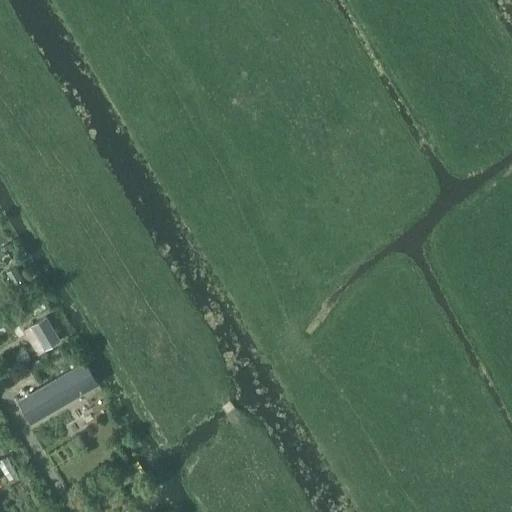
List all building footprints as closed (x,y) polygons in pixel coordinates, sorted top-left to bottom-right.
[(9,253),(2,256),(6,263),(13,259),(9,253)] [(16,265),(7,270),(18,292),(28,287),(16,265)] [(47,315),(32,325),(46,348),(61,339),(47,315)] [(32,397),(22,403),(32,421),(91,386),(79,365),(30,394),(32,397)] [(29,367),(22,371),(26,378),(33,375),(29,367)] [(10,374),(4,378),(9,388),(23,380),(18,373),(12,376),(10,374)]
